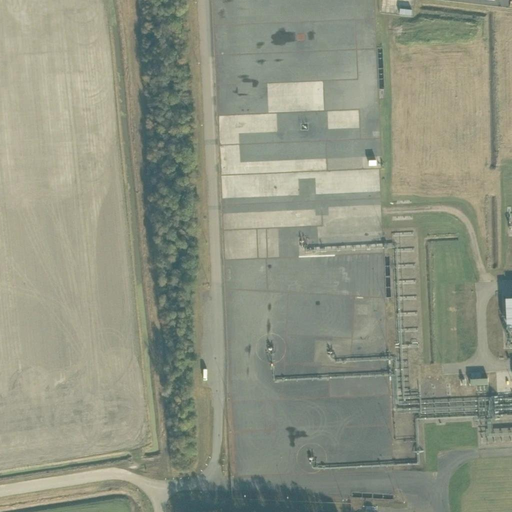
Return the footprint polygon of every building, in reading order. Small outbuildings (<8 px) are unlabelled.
[(362,0),(363,10),(376,9),(375,0),(362,0)] [(377,77),(375,28),(350,29),(352,78),(377,77)] [(380,83),(368,84),(368,109),(381,108),(380,83)] [(364,123),(367,196),(379,195),(376,123),(364,123)] [(447,360),(473,360),(472,347),(446,348),(447,360)] [(307,397),(319,396),(318,386),(307,386),(307,397)]
